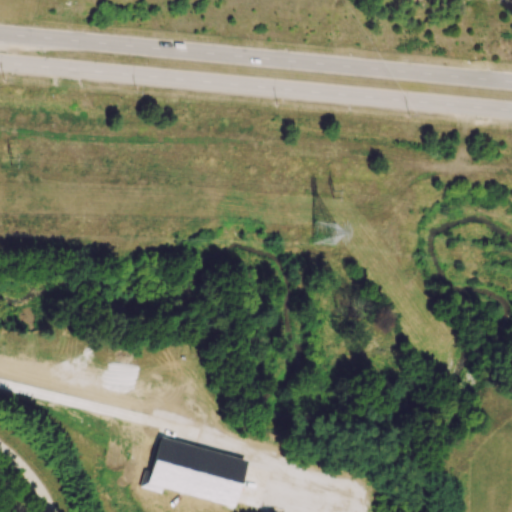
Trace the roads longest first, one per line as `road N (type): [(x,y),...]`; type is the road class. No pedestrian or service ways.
road 1 (primary): [(0,63),(511,111)]
road 2 (primary): [(511,82),(0,34)]
